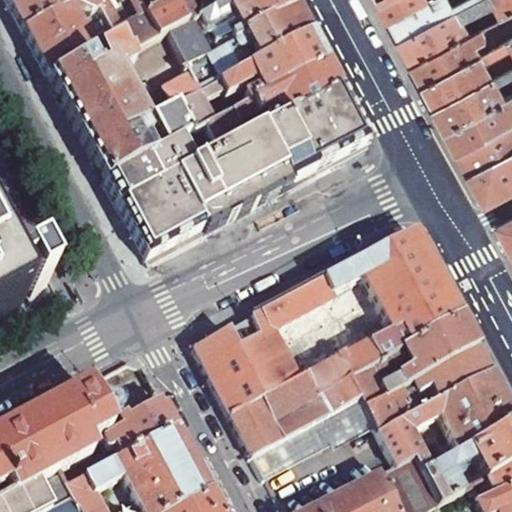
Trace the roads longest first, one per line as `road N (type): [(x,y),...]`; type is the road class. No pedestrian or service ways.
road 1 (tertiary): [(422,181),(137,320)]
road 2 (residential): [(0,63),(137,320)]
road 3 (residential): [(242,511),(137,320)]
road 4 (tertiary): [(326,0),(422,181)]
road 5 (tertiary): [(137,320),(0,391)]
road 6 (tertiary): [(452,235),(511,346)]
